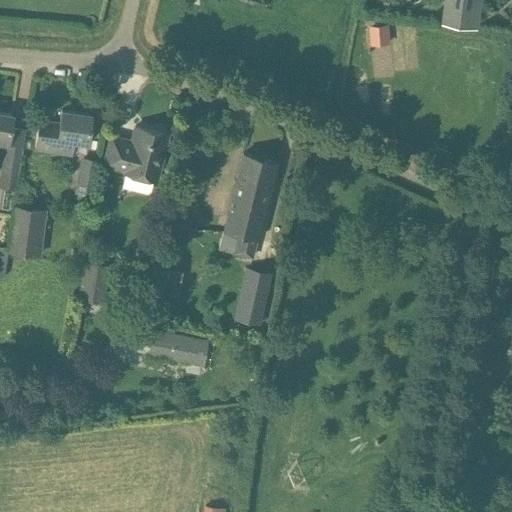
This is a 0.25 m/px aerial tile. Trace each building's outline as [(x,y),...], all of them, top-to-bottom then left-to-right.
[(481,0),(446,0),(443,23),(478,27),(481,0)] [(387,26),(371,27),(372,44),(389,42),(387,26)] [(91,114),(61,110),(59,123),(38,120),(34,151),(72,156),(74,142),(87,144),(91,114)] [(12,115),(0,112),(0,141),(6,143),(1,172),(4,172),(1,187),(15,189),(25,128),(10,126),(12,115)] [(167,134),(135,126),(131,141),(111,136),(104,165),(124,170),(124,172),(156,180),(167,134)] [(243,153),(231,198),(265,206),(276,162),(243,153)] [(101,160),(81,157),(76,183),(96,187),(101,160)] [(171,225),(191,229),(197,203),(176,198),(171,225)] [(265,206),(231,198),(223,229),(238,233),(233,252),(252,257),(265,206)] [(47,209),(13,204),(12,208),(8,252),(41,256),(47,209)] [(173,312),(191,229),(171,225),(153,308),(173,312)] [(108,266),(85,262),(81,297),(102,301),(108,266)] [(241,279),(232,318),(261,325),(270,286),(241,279)] [(208,339),(153,328),(148,355),(203,366),(208,339)]
